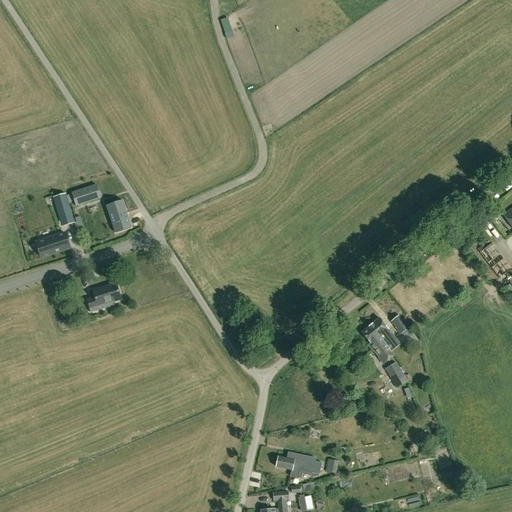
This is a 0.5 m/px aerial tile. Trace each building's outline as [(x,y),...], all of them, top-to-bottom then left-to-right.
[(113,130),(105,134),(109,144),(118,139),(113,130)] [(72,193),(76,206),(101,198),(100,197),(92,186),(72,193)] [(73,218),(66,194),(53,198),(60,222),(73,218)] [(132,228),(123,200),(106,206),(110,215),(111,215),(114,223),(112,223),(115,233),(132,228)] [(0,249),(13,250),(14,229),(0,227),(0,249)] [(70,248),(65,233),(36,242),(41,258),(70,248)] [(504,257),(491,267),(499,278),(511,268),(504,257)] [(22,275),(21,262),(6,262),(7,276),(22,275)] [(107,307),(106,304),(122,300),(117,283),(93,290),(95,296),(88,299),(92,311),(107,307)] [(409,328),(400,317),(399,315),(398,316),(390,322),(401,335),(403,333),(404,332),(409,328)] [(389,329),(380,318),(371,325),(394,356),(395,355),(392,351),(401,344),(389,330),(389,329)] [(245,337),(252,331),(247,325),(240,331),(245,337)] [(394,356),(371,325),(363,332),(371,343),(368,346),(373,352),(374,351),(379,358),(378,358),(383,364),(389,360),(394,356)] [(397,388),(408,382),(396,363),(385,369),(397,388)] [(326,458),(314,456),(311,469),(323,471),(323,470),(326,471),(326,472),(336,474),(339,461),(328,459),(328,460),(326,459),(326,458)] [(292,471),(292,473),(300,474),(303,462),(279,457),(277,467),(292,471)] [(374,477),(364,479),(366,488),(376,486),(374,477)] [(313,483),(302,485),(301,485),(301,487),(300,487),(300,486),(291,487),(292,494),(301,493),(301,492),(303,492),(304,499),(309,498),(307,489),(314,487),(313,483)] [(262,510),(261,511),(287,511),(287,508),(288,508),(287,501),(290,500),(289,491),(274,493),(274,502),(278,501),(279,509),(262,510)] [(393,502),(383,504),(385,510),(394,507),(393,502)]
